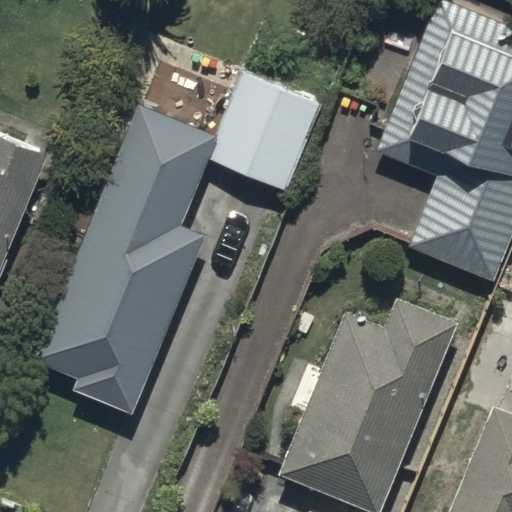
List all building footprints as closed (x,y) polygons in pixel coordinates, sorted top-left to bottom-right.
[(411,249),(497,284),(511,247),(511,29),(442,1),(378,154),(440,179),(411,249)] [(75,84),(16,59),(1,94),(60,119),(75,84)] [(289,192),(323,107),(248,76),(213,161),(289,192)] [(76,394),(136,418),(210,239),(185,228),(221,139),(142,107),(37,363),(81,381),(76,394)] [(0,282),(52,158),(0,136),(0,282)] [(511,253),(479,332),(511,345),(511,253)] [(282,479),(364,511),(386,511),(462,325),(400,301),(389,329),(349,313),(282,479)] [(437,511),(511,511),(511,394),(490,386),(437,511)]
